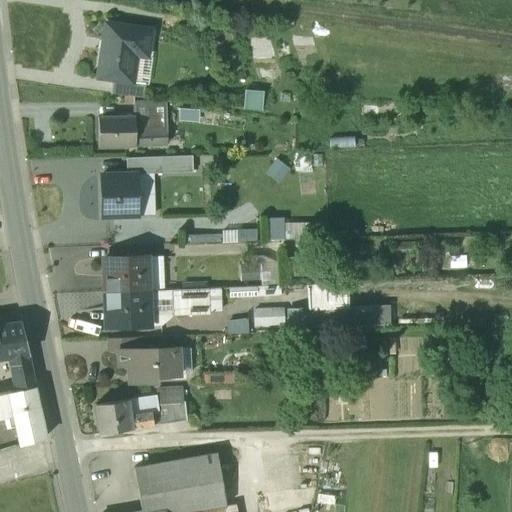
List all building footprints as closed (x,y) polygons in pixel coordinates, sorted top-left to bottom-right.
[(151,30),(106,23),(102,49),(100,49),(96,78),(113,80),(133,83),(133,82),(137,56),(147,57),(151,30)] [(133,83),(113,80),(111,94),(142,98),(144,83),(133,82),(133,83)] [(262,92),(243,92),(242,110),(261,110),(262,92)] [(134,105),(134,116),(135,143),(169,142),(167,104),(134,105)] [(134,116),(98,117),(100,145),(135,143),(134,116)] [(125,158),(126,175),(192,172),(191,155),(125,158)] [(267,171),(278,179),(286,168),(275,160),(267,171)] [(102,216),(153,214),(152,174),(126,175),(101,176),(102,216)] [(266,216),(267,237),(282,237),(282,216),(266,216)] [(283,221),(283,235),(296,235),(296,221),(283,221)] [(145,256),(103,258),(105,292),(146,291),(145,256)] [(157,256),(145,256),(146,291),(159,290),(157,256)] [(266,257),(239,258),(241,283),(388,277),(387,261),(336,263),(335,258),(266,261),(266,257)] [(306,311),(285,311),(286,330),(389,326),(389,307),(347,309),(346,284),(305,286),(306,311)] [(206,288),(171,289),(172,313),(207,312),(206,288)] [(229,290),(229,298),(279,296),(278,288),(229,290)] [(146,291),(105,292),(106,327),(148,325),(146,291)] [(281,308),(253,309),(253,326),(281,324),(281,308)] [(20,322),(0,325),(0,357),(8,356),(12,374),(23,373),(31,371),(26,353),(20,322)] [(139,337),(107,338),(108,353),(118,352),(117,350),(139,349),(139,337)] [(139,349),(117,350),(118,352),(118,366),(127,365),(127,377),(138,376),(138,381),(156,381),(156,376),(178,375),(177,347),(139,349)] [(23,373),(12,374),(15,390),(34,386),(31,371),(23,373)] [(15,390),(12,391),(17,409),(11,411),(15,426),(21,425),(25,441),(41,436),(45,435),(34,386),(15,390)] [(126,400),(128,414),(150,411),(152,426),(189,422),(184,387),(126,394),(126,400)] [(12,391),(0,393),(0,413),(11,411),(17,409),(12,391)] [(126,400),(94,404),(99,435),(131,430),(128,414),(126,400)] [(150,411),(128,414),(131,430),(152,426),(150,411)] [(16,431),(0,434),(0,449),(25,443),(25,441),(21,425),(15,426),(16,431)] [(132,468),(141,511),(143,511),(164,508),(164,511),(187,511),(200,509),(200,511),(241,511),(239,500),(228,502),(218,451),(132,468)]
